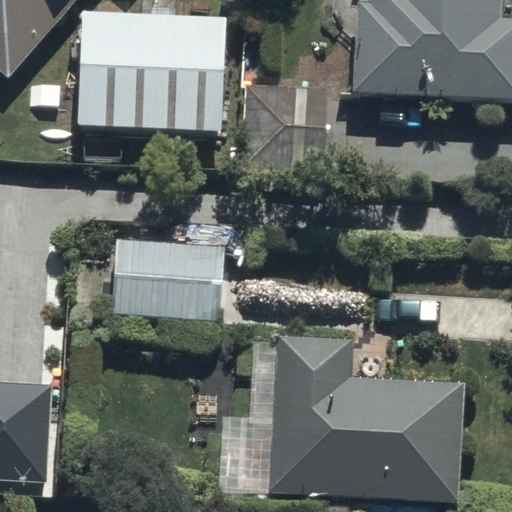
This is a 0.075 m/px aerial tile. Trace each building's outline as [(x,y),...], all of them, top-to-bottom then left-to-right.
[(0,0),(0,77),(4,81),(72,5),(65,0),(0,0)] [(142,0),(142,21),(80,19),(76,132),(221,138),(225,25),(176,23),(176,0),(142,0)] [(511,28),(499,28),(499,0),(365,0),(365,13),(358,13),(356,104),(511,109),(511,28)] [(323,94),(239,92),(237,172),(321,175),(323,94)] [(221,253),(110,248),(106,323),(217,329),(221,253)] [(267,499),(462,507),(467,386),(357,382),(359,340),(274,337),(267,499)] [(0,474),(42,476),(47,390),(0,387),(0,474)]
